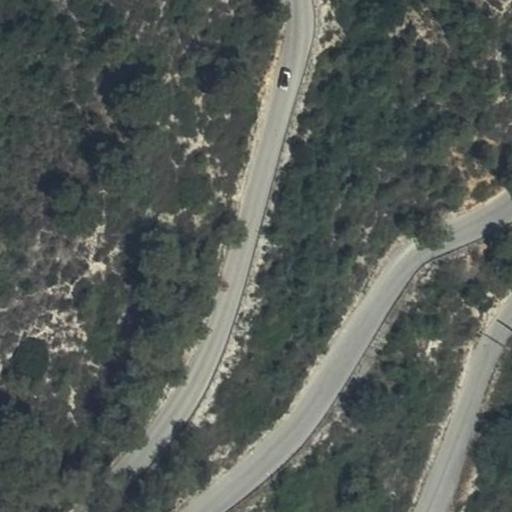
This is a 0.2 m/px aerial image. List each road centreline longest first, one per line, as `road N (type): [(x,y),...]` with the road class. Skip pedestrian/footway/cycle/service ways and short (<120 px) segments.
road 1 (tertiary): [(295,0),(280,126),(218,331),(184,400),(97,511)]
road 2 (tertiary): [(204,511),(306,417),(357,320),(409,250),(511,200)]
road 3 (tertiary): [(511,316),(481,367),(434,511)]
